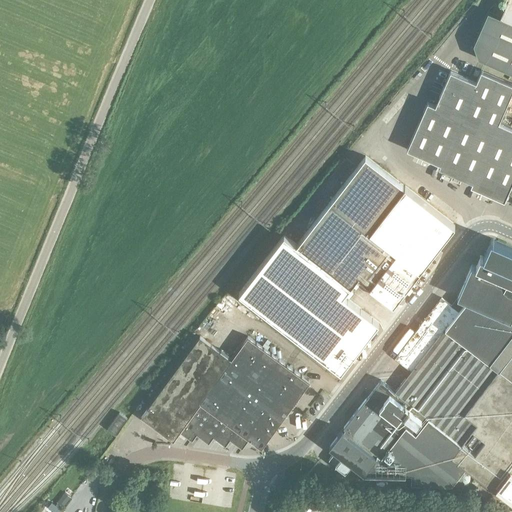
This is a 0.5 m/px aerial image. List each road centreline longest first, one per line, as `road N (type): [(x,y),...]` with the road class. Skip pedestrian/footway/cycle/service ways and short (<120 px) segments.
road 1 (unclassified): [(0,360),(150,0)]
road 2 (residential): [(268,464),(300,452),(320,430),(466,236),(482,226),(511,234)]
road 3 (residential): [(107,511),(114,481),(143,454),(268,464)]
